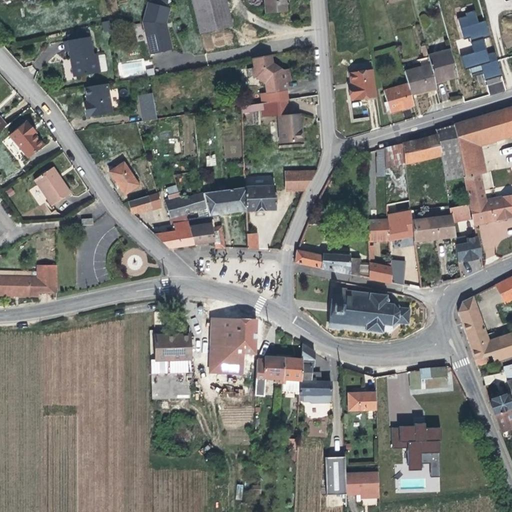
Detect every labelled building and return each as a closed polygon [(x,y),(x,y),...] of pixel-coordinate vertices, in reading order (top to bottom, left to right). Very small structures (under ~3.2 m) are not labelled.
[(232,25),(225,0),(192,0),(201,33),(232,25)] [(285,14),(284,0),(264,0),(265,15),(285,14)] [(142,25),(150,56),(171,51),(166,30),(164,31),(163,26),(164,25),(168,10),(147,5),(142,25)] [(457,16),(465,42),(490,34),(486,20),(480,22),(476,10),(457,16)] [(489,95),(506,91),(496,48),(493,49),(490,37),(472,41),(474,53),(462,56),(464,68),(470,67),(471,74),(483,71),(489,95)] [(459,49),(471,45),(469,38),(457,41),(459,49)] [(96,55),(92,56),(89,39),(67,43),(70,60),(74,59),(77,78),(99,74),(96,55)] [(429,67),(434,86),(458,80),(451,53),(428,60),(429,67)] [(286,72),(275,64),(273,56),(254,59),(256,69),(249,70),(250,79),(256,78),(267,88),(269,97),(289,94),(288,85),(293,84),(291,71),(286,72)] [(144,61),(118,62),(119,76),(144,75),(144,61)] [(407,87),(410,97),(435,90),(434,86),(429,67),(403,74),(407,87)] [(376,99),(373,73),(349,76),(351,87),(351,93),(349,93),(350,103),(376,99)] [(85,119),(111,114),(106,86),(84,89),(86,102),(87,107),(83,108),(85,119)] [(410,97),(407,87),(383,94),(389,116),(413,109),(410,97)] [(138,97),(144,124),(157,122),(152,95),(138,97)] [(511,109),(454,127),(464,176),(464,179),(479,176),(473,143),(494,137),(511,131),(511,109)] [(0,133),(9,126),(0,114),(0,133)] [(298,125),(300,125),(299,117),(278,118),(279,145),(302,144),(301,133),(298,133),(298,125)] [(12,137),(28,159),(46,146),(37,135),(38,134),(32,125),(12,137)] [(435,132),(436,137),(438,137),(441,157),(444,174),(445,180),(464,176),(454,127),(435,132)] [(480,148),(511,138),(511,131),(494,137),(473,143),(479,176),(480,181),(486,179),(480,148)] [(403,146),(405,166),(441,157),(438,137),(436,137),(403,146)] [(125,195),(139,186),(124,164),(110,173),(125,195)] [(54,208),(74,195),(66,184),(55,168),(36,181),(54,208)] [(178,196),(172,171),(157,175),(164,200),(178,196)] [(416,190),(414,171),(406,172),(408,192),(416,190)] [(445,180),(444,174),(437,175),(439,189),(441,189),(447,188),(445,180)] [(303,192),(313,176),(284,176),(284,192),(303,192)] [(480,181),(479,176),(464,179),(470,206),(484,203),(480,181)] [(274,188),(243,190),(244,212),(261,212),(275,211),(274,188)] [(444,206),(449,205),(447,188),(441,189),(444,206)] [(243,190),(203,196),(206,210),(207,216),(229,214),(244,212),(243,190)] [(185,216),(206,210),(203,196),(182,201),(185,216)] [(511,197),(484,203),(488,223),(511,218),(511,197)] [(131,215),(151,211),(148,198),(128,204),(131,215)] [(166,205),(170,220),(185,216),(182,201),(166,205)] [(488,223),(484,203),(470,206),(474,226),(488,223)] [(452,217),(454,230),(470,227),(466,207),(450,210),(452,217)] [(415,245),(455,239),(454,230),(452,217),(412,224),(415,245)] [(210,229),(208,221),(187,224),(192,246),(203,244),(213,243),(210,229)] [(389,242),(388,230),(388,223),(368,223),(368,244),(389,243),(389,242)] [(192,246),(187,224),(175,226),(172,228),(173,233),(155,236),(169,249),(179,248),(192,246)] [(224,249),(219,227),(210,229),(213,243),(215,249),(224,249)] [(408,238),(406,227),(388,230),(389,242),(408,238)] [(258,249),(257,235),(248,235),(249,248),(258,249)] [(477,241),(467,243),(466,238),(455,240),(459,264),(480,260),(477,241)] [(296,264),(347,274),(348,256),(348,253),(323,252),(323,255),(297,249),(296,256),(296,264)] [(358,257),(348,256),(347,274),(357,276),(358,257)] [(402,285),(400,263),(390,263),(390,265),(391,283),(402,285)] [(368,264),(369,271),(369,279),(391,283),(390,265),(368,264)] [(38,295),(38,292),(56,293),(56,266),(37,266),(37,277),(0,276),(0,294),(16,295),(38,295)] [(359,277),(369,279),(369,271),(359,269),(359,277)] [(511,279),(483,294),(492,311),(511,300),(511,279)] [(346,294),(332,292),(328,331),(341,333),(341,331),(382,336),(382,335),(389,335),(391,335),(399,328),(402,327),(407,328),(409,313),(398,312),(396,307),(394,305),(388,304),(388,302),(386,301),(385,299),(346,295),(346,294)] [(495,364),(511,358),(511,335),(489,344),(472,300),(461,306),(458,315),(475,363),(489,358),(492,357),(495,364)] [(211,373),(221,373),(221,320),(212,320),(211,373)] [(256,321),(221,320),(221,373),(243,374),(244,354),(256,354),(256,321)] [(167,337),(156,337),(156,355),(192,355),(192,337),(176,337),(176,331),(167,331),(167,334),(167,337)] [(157,332),(156,332),(155,355),(156,355),(156,337),(167,337),(167,334),(157,334),(157,332)] [(299,391),(299,397),(302,397),(330,398),(330,385),(320,385),(320,377),(310,377),(310,369),(314,369),(313,355),(301,347),(301,360),(299,391)] [(156,355),(155,355),(155,399),(191,400),(192,361),(170,361),(171,376),(156,376),(156,355)] [(192,355),(156,355),(156,376),(171,376),(170,361),(192,361),(192,355)] [(281,384),(283,359),(264,358),(264,361),(256,361),(255,396),(263,396),(264,379),(279,379),(279,384),(281,384)] [(478,372),(492,368),(489,358),(475,363),(478,372)] [(283,359),(281,384),(281,390),(299,391),(301,360),(283,359)] [(411,391),(446,387),(445,371),(410,374),(411,391)] [(486,385),(494,382),(492,375),(484,377),(486,385)] [(399,403),(398,376),(390,377),(391,403),(399,403)] [(376,390),(388,388),(388,378),(376,380),(376,390)] [(348,413),(377,412),(376,395),(348,396),(348,413)] [(330,403),(330,398),(302,397),(302,404),(309,404),(309,405),(311,407),(312,406),(327,405),(330,403)] [(495,419),(511,412),(511,406),(509,399),(491,406),(495,419)] [(511,430),(511,412),(495,419),(501,435),(511,430)] [(418,471),(453,467),(450,445),(415,449),(418,471)] [(325,497),(346,497),(346,495),(345,477),(345,459),(324,460),(325,497)] [(379,476),(345,477),(346,495),(348,497),(356,496),(356,494),(360,494),(360,500),(379,499),(379,476)] [(235,499),(240,500),(244,486),(239,484),(235,499)]
